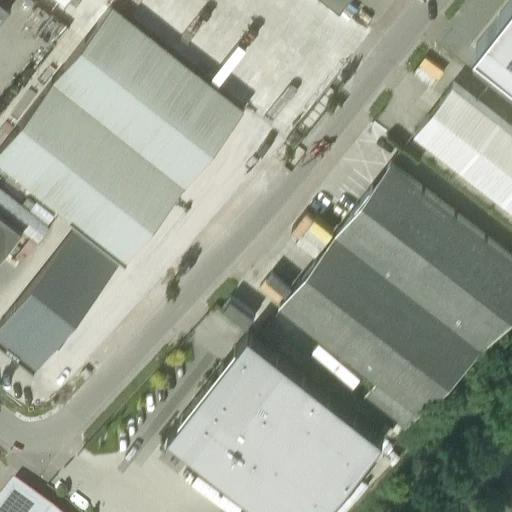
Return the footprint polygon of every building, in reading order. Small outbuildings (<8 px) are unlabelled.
[(0,0),(0,18),(11,5),(2,0),(0,0)] [(333,0),(184,0),(280,74),(291,60),(294,62),(340,5),(333,0)] [(511,0),(509,0),(475,45),(511,74),(511,0)] [(124,258),(229,125),(244,105),(113,2),(0,146),(0,159),(71,216),(71,217),(78,222),(0,321),(0,337),(7,343),(3,347),(16,357),(19,352),(34,364),(119,254),(124,258)] [(511,127),(453,82),(415,130),(511,206),(511,127)] [(511,255),(390,161),(324,246),(468,359),(511,312),(511,255)] [(0,210),(0,256),(23,228),(0,210)] [(376,378),(373,381),(364,393),(405,425),(468,359),(324,246),(280,303),(376,378)] [(234,349),(166,433),(266,511),(320,511),(342,489),(384,437),(248,329),(233,348),(234,349)]
